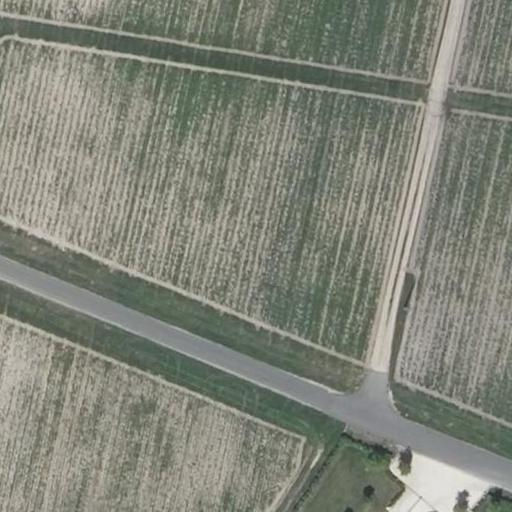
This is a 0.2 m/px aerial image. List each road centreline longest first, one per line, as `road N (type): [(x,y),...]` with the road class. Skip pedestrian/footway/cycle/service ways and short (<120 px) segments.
road 1 (track): [(372,417),(458,0)]
road 2 (residential): [(0,265),(372,417)]
road 3 (residential): [(511,474),(372,417)]
